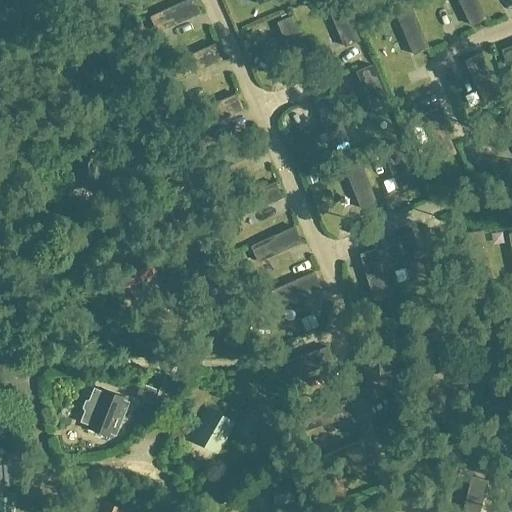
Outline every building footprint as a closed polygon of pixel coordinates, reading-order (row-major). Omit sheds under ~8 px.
[(268,12),(254,15),(259,32),(272,28),(268,12)] [(422,20),(408,21),(410,34),(423,33),(422,20)] [(68,37),(41,44),(49,76),(76,69),(68,37)] [(407,151),(395,156),(409,189),(417,185),(413,177),(417,175),(407,151)] [(75,152),(65,184),(94,192),(102,160),(75,152)] [(137,252),(110,274),(130,298),(134,295),(139,301),(151,291),(146,285),(157,276),(137,252)] [(128,403),(92,389),(80,423),(115,437),(128,403)] [(242,417),(234,431),(251,440),(259,427),(260,425),(264,418),(255,412),(248,408),(242,417)] [(232,424),(207,411),(191,441),(216,454),(232,424)] [(360,419),(332,424),(334,434),(362,429),(360,419)] [(17,462),(0,463),(0,511),(11,511),(12,500),(0,499),(1,488),(19,486),(17,462)] [(115,511),(95,503),(92,511),(115,511)]
